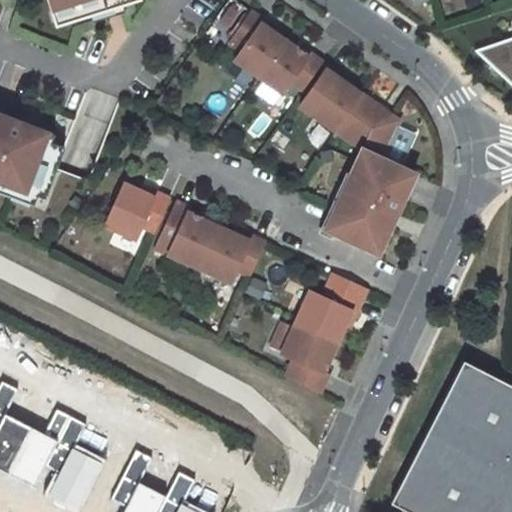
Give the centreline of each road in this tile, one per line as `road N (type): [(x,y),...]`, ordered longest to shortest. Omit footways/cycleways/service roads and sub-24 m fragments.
road 1 (residential): [(156,148),(294,211),(300,240),(420,298)]
road 2 (residential): [(0,359),(241,483),(261,511)]
road 3 (residential): [(420,298),(321,511)]
road 4 (residential): [(0,46),(112,87),(176,0)]
road 5 (residential): [(327,0),(465,113),(474,157)]
road 6 (residential): [(474,157),(472,185),(420,298)]
